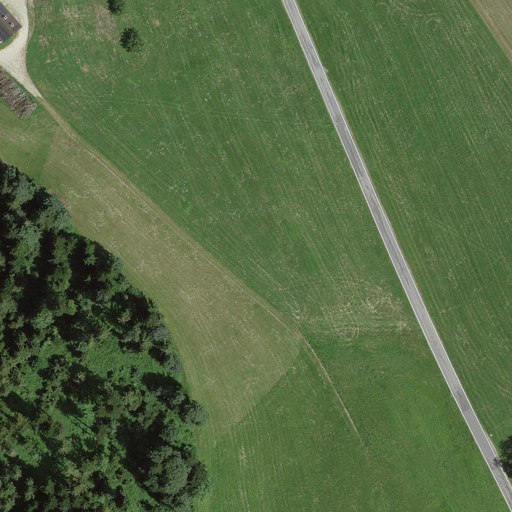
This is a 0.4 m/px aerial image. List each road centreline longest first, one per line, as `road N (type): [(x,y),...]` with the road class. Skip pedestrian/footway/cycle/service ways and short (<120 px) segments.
road 1 (track): [(417,511),(357,437),(302,342),(0,62)]
road 2 (unclassified): [(288,0),(422,314),(511,500)]
